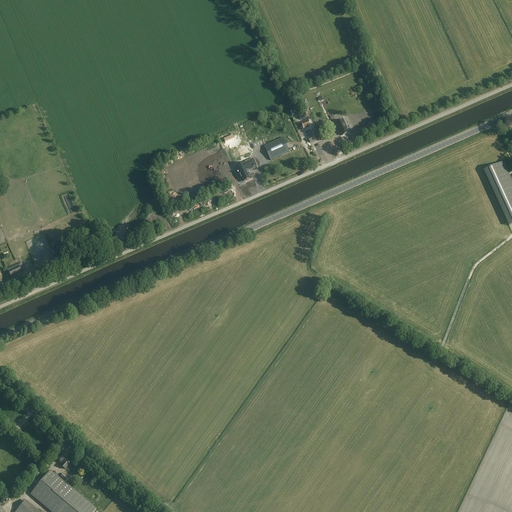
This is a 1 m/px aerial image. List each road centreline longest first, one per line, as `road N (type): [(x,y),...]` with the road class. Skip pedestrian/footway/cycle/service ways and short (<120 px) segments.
road 1 (tertiary): [(0,339),(511,115)]
road 2 (unclassified): [(0,307),(511,85)]
road 3 (unclassified): [(147,511),(0,383)]
road 4 (track): [(244,0),(317,169)]
road 5 (track): [(511,236),(475,265),(437,355)]
